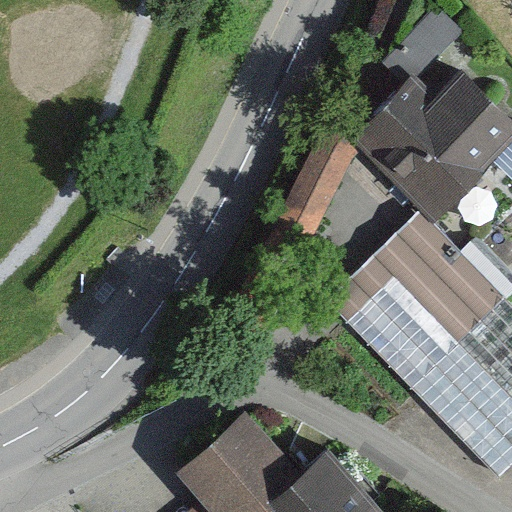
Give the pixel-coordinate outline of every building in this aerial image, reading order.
[(462,33),(435,6),(380,61),(406,88),(462,33)] [(434,102),(409,77),(406,88),(350,136),(438,224),(511,149),(511,112),(468,68),(434,102)] [(356,145),(317,126),(237,293),(276,312),(356,145)] [(511,487),(511,305),(405,208),(327,307),(508,491),(511,487)] [(308,475),(245,418),(172,463),(198,489),(166,511),(403,511),(369,468),(339,448),(308,475)]
